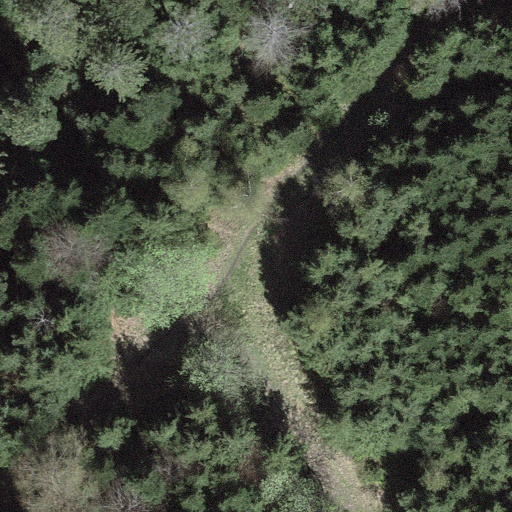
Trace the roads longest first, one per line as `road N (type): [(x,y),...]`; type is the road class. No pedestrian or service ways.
road 1 (track): [(460,0),(397,63),(220,295),(0,493)]
road 2 (track): [(220,295),(343,511)]
